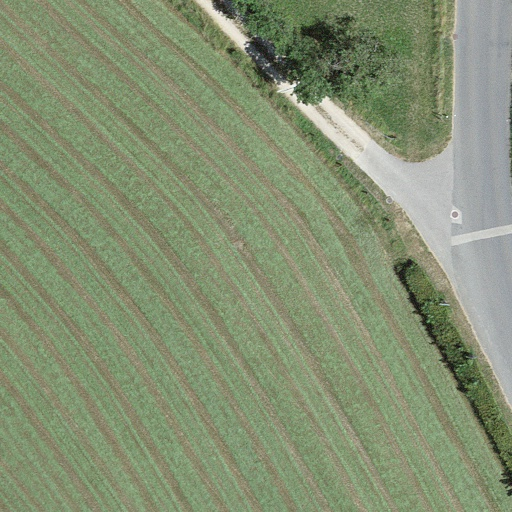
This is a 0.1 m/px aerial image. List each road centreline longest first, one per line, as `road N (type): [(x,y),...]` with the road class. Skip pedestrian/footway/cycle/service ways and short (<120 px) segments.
road 1 (track): [(485,210),(416,193),(366,154),(213,0)]
road 2 (tertiary): [(486,0),(485,210),(511,335)]
